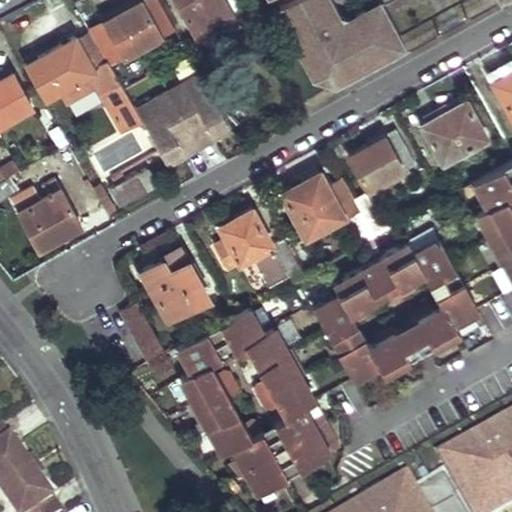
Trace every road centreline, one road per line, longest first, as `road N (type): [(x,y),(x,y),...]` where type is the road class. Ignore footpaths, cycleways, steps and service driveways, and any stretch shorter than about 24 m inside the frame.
road 1 (residential): [(85,286),(73,268),(107,239),(511,20)]
road 2 (residential): [(0,321),(53,391),(112,511)]
